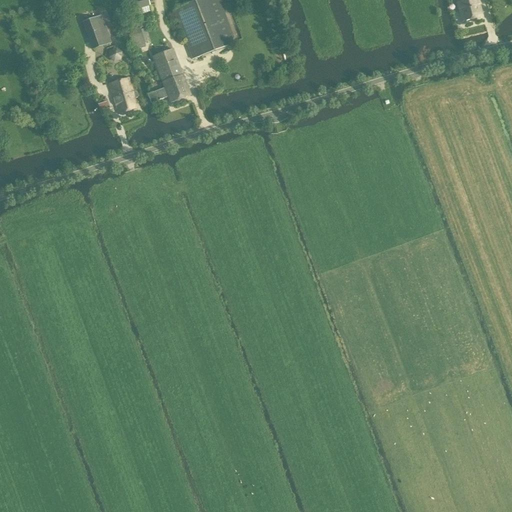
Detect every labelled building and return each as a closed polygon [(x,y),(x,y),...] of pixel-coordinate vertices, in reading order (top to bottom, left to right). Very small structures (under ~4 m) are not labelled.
[(146,48),(140,29),(153,25),(155,23),(147,0),(126,0),(133,20),(131,21),(134,31),(127,33),(133,51),(146,48)] [(218,0),(199,0),(173,10),(192,60),(235,44),(218,0)] [(477,0),(456,0),(462,23),(482,18),(477,0)] [(92,51),(112,44),(101,16),(82,23),(92,51)] [(120,53),(115,48),(109,50),(108,57),(112,62),(119,60),(120,53)] [(164,89),(148,95),(147,95),(151,104),(167,98),(170,104),(190,96),(182,76),(174,50),(153,58),(164,89)] [(128,78),(109,85),(118,115),(138,109),(135,100),(135,99),(137,98),(138,96),(137,94),(135,93),(133,93),(132,93),(128,78)] [(100,112),(101,112),(109,109),(108,102),(98,105),(100,112)]
